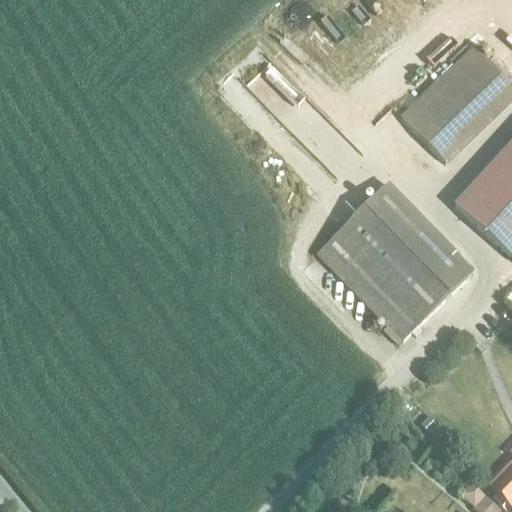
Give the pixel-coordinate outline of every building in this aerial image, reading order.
[(284,68),(291,61),(295,65),(304,55),(289,39),(272,56),(284,68)] [(511,91),(473,52),(401,121),(448,170),(511,108),(511,91)] [(300,70),(292,79),(306,92),(314,83),(300,70)] [(260,81),(254,93),(275,104),(281,92),(260,81)] [(370,117),(389,138),(404,125),(385,104),(370,117)] [(511,147),(455,210),(511,263),(511,147)] [(389,189),(317,260),(387,331),(384,335),(399,350),(475,276),(389,189)] [(429,420),(420,428),(430,438),(439,429),(429,420)] [(511,457),(511,465),(489,491),(510,511),(511,511),(511,454),(510,456),(511,457)] [(344,475),(338,492),(359,500),(365,481),(344,475)] [(470,487),(460,499),(473,511),(497,511),(485,500),(485,501),(470,487)]
